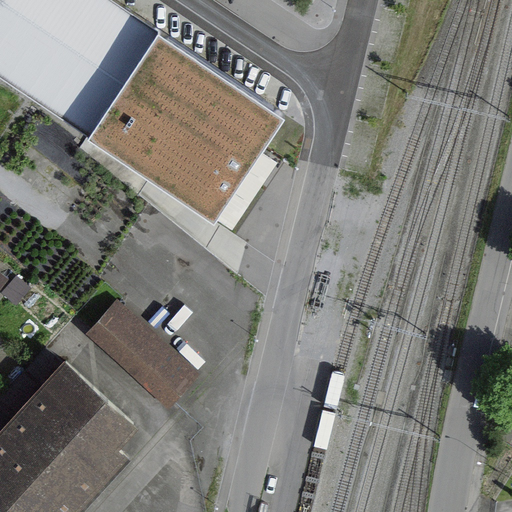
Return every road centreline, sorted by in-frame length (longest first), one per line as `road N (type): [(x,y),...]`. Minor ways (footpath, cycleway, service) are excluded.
road 1 (unknown): [(0,159),(138,253),(220,321),(247,344),(270,385)]
road 2 (residential): [(452,511),(468,401),(511,219)]
road 3 (unknown): [(111,511),(146,448),(145,420),(114,379)]
